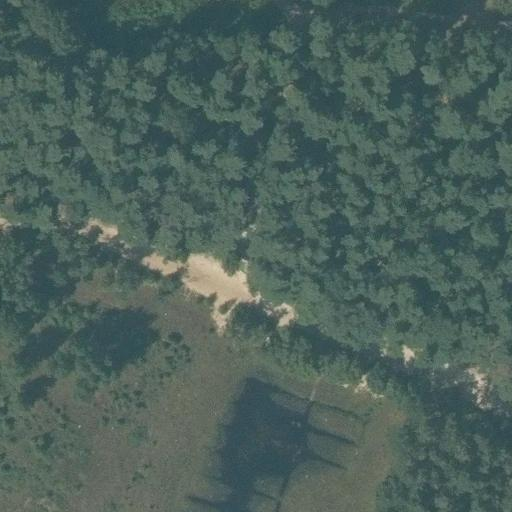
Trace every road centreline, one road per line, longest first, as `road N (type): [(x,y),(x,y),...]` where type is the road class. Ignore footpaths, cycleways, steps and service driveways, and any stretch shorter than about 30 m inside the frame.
road 1 (track): [(511,417),(225,287)]
road 2 (track): [(225,287),(54,220),(0,219)]
